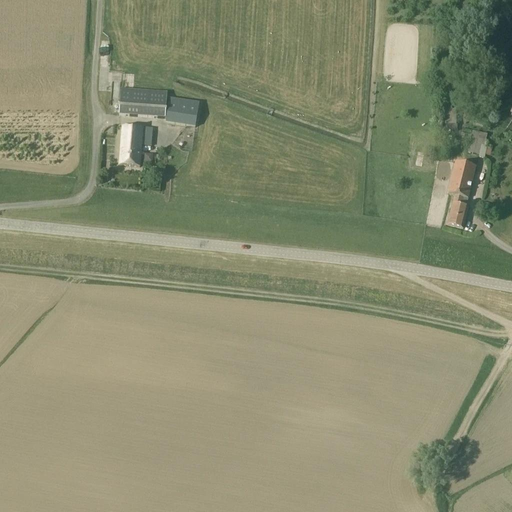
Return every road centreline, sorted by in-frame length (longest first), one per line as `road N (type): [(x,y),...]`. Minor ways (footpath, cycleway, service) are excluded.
road 1 (unclassified): [(511,288),(384,264),(0,224)]
road 2 (track): [(430,490),(511,343)]
road 3 (track): [(96,121),(97,0)]
